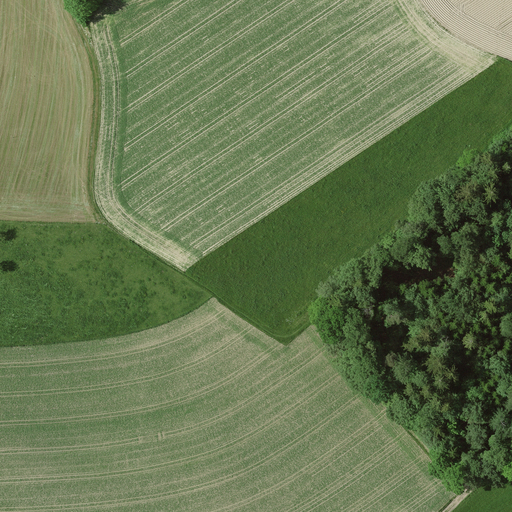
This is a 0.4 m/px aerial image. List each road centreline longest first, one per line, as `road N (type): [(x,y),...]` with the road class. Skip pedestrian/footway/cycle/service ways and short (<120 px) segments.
road 1 (track): [(310,312),(284,331),(271,330),(104,223),(91,174),(97,74),(73,0)]
road 2 (track): [(511,337),(425,319),(393,325),(338,301),(310,312)]
